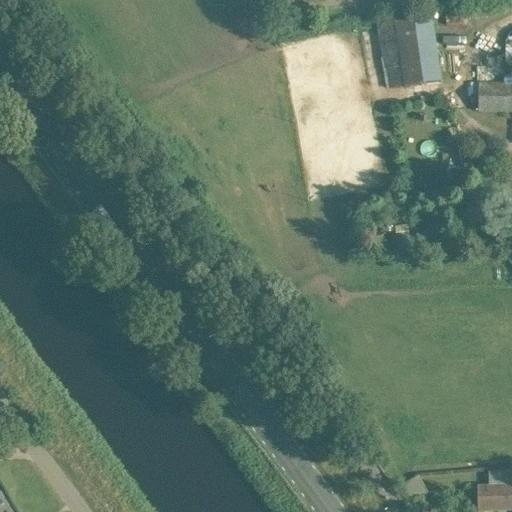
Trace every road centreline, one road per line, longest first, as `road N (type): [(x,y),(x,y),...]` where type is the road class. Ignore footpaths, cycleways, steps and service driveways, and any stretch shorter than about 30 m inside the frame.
road 1 (tertiary): [(329,511),(0,70)]
road 2 (unclassified): [(80,511),(0,403)]
